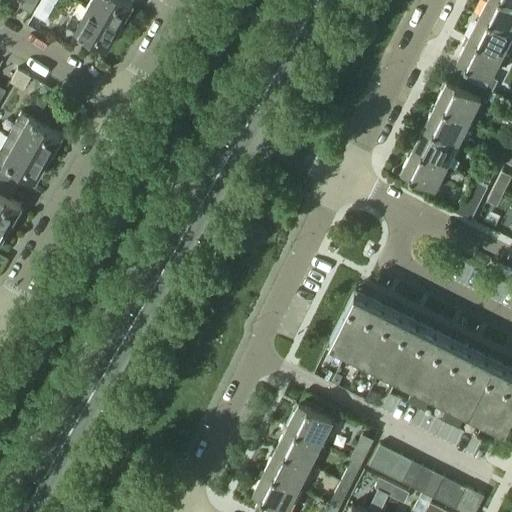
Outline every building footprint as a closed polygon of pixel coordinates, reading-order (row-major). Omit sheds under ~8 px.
[(22,0),(19,5),(30,12),(36,0),(22,0)] [(41,0),(33,13),(45,20),(56,0),(41,0)] [(89,0),(86,6),(119,25),(132,2),(129,0),(89,0)] [(485,0),(479,13),(511,29),(511,1),(508,0),(485,0)] [(119,25),(86,6),(79,18),(72,14),(66,24),(106,48),(119,25)] [(511,33),(511,29),(479,13),(468,36),(502,53),(511,33)] [(502,53),(468,36),(456,58),(468,64),(463,74),(492,89),(497,78),(491,75),(502,53)] [(492,89),(463,74),(458,85),(446,79),(435,102),(469,119),(481,97),(487,100),(492,89)] [(469,119),(435,102),(423,125),(458,142),(469,119)] [(15,138),(48,157),(61,134),(21,111),(15,121),(22,125),(15,138)] [(458,142),(423,125),(412,147),(447,164),(458,142)] [(488,157),(499,162),(510,139),(500,134),(488,157)] [(48,157),(15,138),(7,150),(0,146),(0,175),(12,182),(18,171),(34,180),(48,157)] [(447,164),(412,147),(401,170),(435,188),(447,164)] [(499,162),(488,157),(477,180),(487,185),(499,162)] [(494,184),(504,189),(511,174),(501,169),(494,184)] [(12,182),(0,175),(0,222),(7,227),(21,204),(4,195),(12,182)] [(453,210),(470,219),(487,185),(477,180),(475,179),(465,199),(459,196),(453,210)] [(486,199),(497,204),(504,189),(494,184),(486,199)] [(347,304),(333,332),(334,333),(346,339),(348,339),(364,348),(365,348),(382,357),(383,357),(400,365),(401,366),(417,374),(419,375),(435,383),(437,384),(453,392),(454,393),(471,401),(472,402),(488,410),(490,411),(506,419),(507,419),(511,411),(511,367),(354,289),(347,304)] [(354,374),(359,365),(353,362),(349,370),(349,371),(354,374)] [(328,369),(324,377),(331,380),(335,372),(328,369)] [(336,371),(332,380),(338,383),(342,374),(336,371)] [(372,389),(368,397),(378,402),(382,395),(372,389)] [(287,424),(321,441),(333,418),(298,400),(287,424)] [(321,441),(287,424),(275,447),(309,465),(321,441)] [(350,456),(362,461),(362,462),(374,439),(362,433),(350,456)] [(379,442),(368,464),(380,470),(391,448),(379,442)] [(309,465),(275,447),(264,469),(298,487),(309,465)] [(391,448),(380,470),(390,475),(401,453),(391,448)] [(401,480),(412,459),(401,453),(390,475),(401,480)] [(362,462),(362,461),(350,456),(352,457),(340,480),(350,485),(362,462)] [(412,459),(401,480),(412,486),(423,464),(412,459)] [(423,491),(434,469),(423,464),(412,486),(423,491)] [(285,511),(298,487),(264,469),(252,492),(260,496),(255,506),(265,511),(285,511)] [(434,469),(423,491),(433,496),(444,475),(434,469)] [(444,475),(433,496),(444,502),(455,480),(444,475)] [(389,493),(393,485),(394,483),(379,476),(374,486),(389,493)] [(350,485),(340,480),(329,501),(327,500),(327,502),(339,507),(350,485)] [(466,486),(465,485),(455,480),(444,502),(455,507),(466,486)] [(394,483),(393,485),(389,493),(404,501),(409,491),(394,483)] [(464,511),(474,511),(484,494),(466,485),(465,485),(466,486),(455,507),(464,511)] [(426,511),(441,511),(444,508),(429,501),(424,511),(426,511)] [(321,511),(336,511),(339,507),(327,502),(321,511)] [(371,511),(352,502),(346,511),(371,511)]
